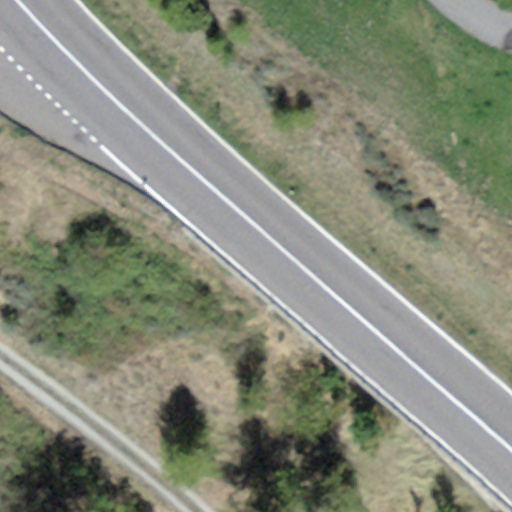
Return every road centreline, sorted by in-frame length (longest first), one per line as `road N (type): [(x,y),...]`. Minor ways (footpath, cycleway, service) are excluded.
road 1 (primary): [(511,444),(173,153),(21,0)]
road 2 (track): [(193,511),(0,347)]
